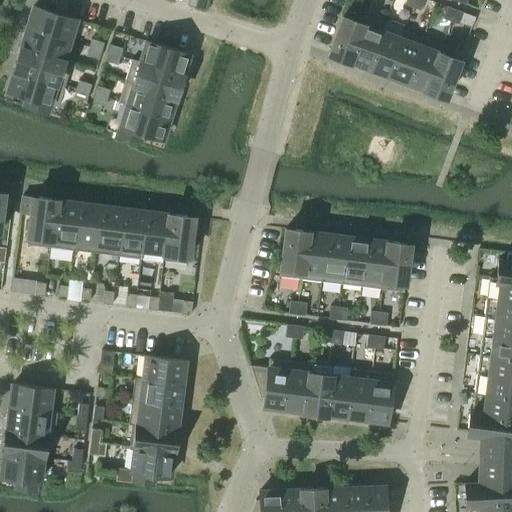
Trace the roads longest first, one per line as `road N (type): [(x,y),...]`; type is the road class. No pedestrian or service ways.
road 1 (residential): [(294,49),(220,332)]
road 2 (residential): [(415,455),(448,245)]
road 3 (residential): [(294,49),(125,0)]
road 4 (residential): [(261,451),(415,455)]
road 5 (residential): [(87,317),(80,373),(0,363)]
road 6 (residential): [(220,332),(87,317)]
road 7 (residential): [(220,332),(261,451)]
